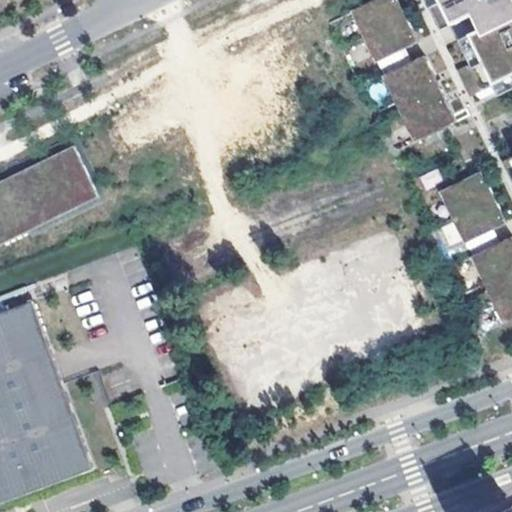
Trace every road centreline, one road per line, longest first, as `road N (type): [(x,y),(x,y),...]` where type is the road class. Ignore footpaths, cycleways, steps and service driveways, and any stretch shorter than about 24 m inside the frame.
road 1 (tertiary): [(511,389),(177,511)]
road 2 (unclassified): [(0,68),(141,0)]
